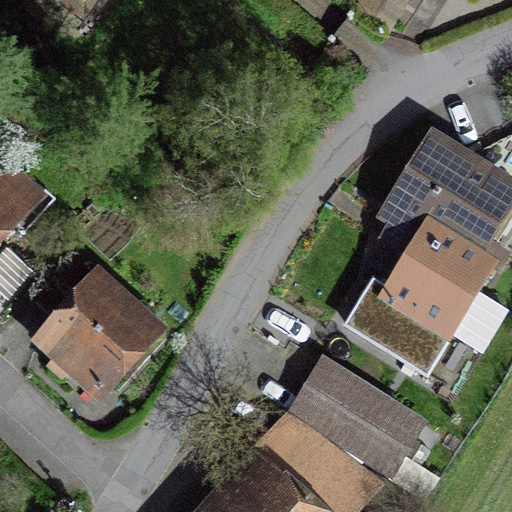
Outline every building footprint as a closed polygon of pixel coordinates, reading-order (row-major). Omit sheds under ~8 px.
[(392,218),(404,226),(425,238),(431,230),(471,255),(509,193),(436,148),(392,218)] [(0,239),(37,198),(4,168),(0,172),(0,239)] [(492,268),(471,255),(431,230),(425,238),(404,226),(391,248),(410,260),(389,294),(374,285),(348,327),(425,374),(492,268)] [(41,344),(100,398),(158,335),(75,260),(35,304),(58,325),(41,344)] [(421,424),(327,365),(295,417),(389,475),(421,424)] [(347,511),(371,486),(334,452),(313,476),(296,461),(284,475),(272,465),(264,474),(258,468),(217,511),(347,511)]
